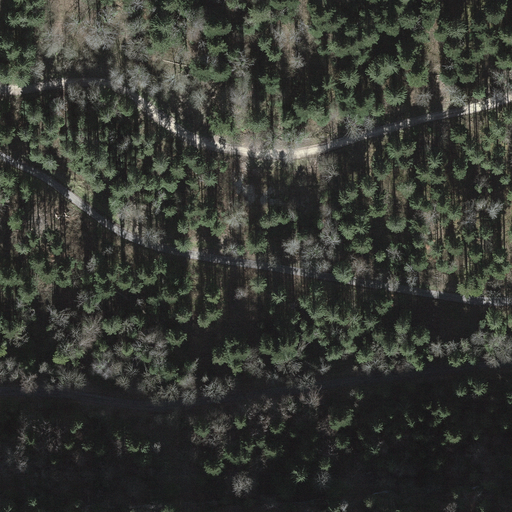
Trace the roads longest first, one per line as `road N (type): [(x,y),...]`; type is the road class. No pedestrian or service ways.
road 1 (unclassified): [(0,151),(121,229),(170,247),(511,301)]
road 2 (track): [(0,91),(99,80),(129,92),(189,138),(270,154),(328,147),(511,96)]
road 3 (unclassified): [(511,361),(149,406),(0,390)]
